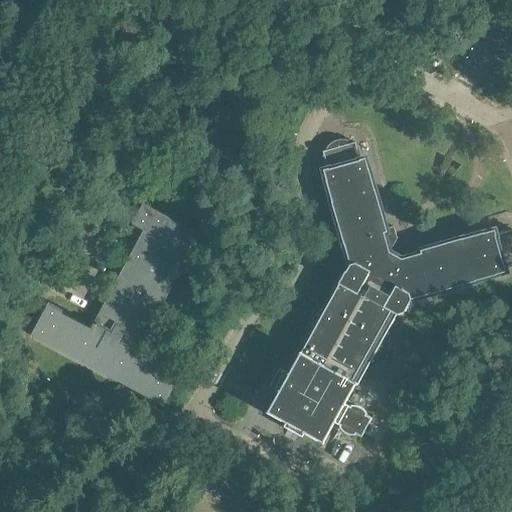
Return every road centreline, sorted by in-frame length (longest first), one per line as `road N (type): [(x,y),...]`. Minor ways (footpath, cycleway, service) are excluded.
road 1 (unclassified): [(193,413),(251,313),(291,289),(311,264),(316,223),(303,153),(317,114),(339,91),(358,75),(382,73),(441,94),(511,134)]
road 2 (unclassified): [(366,511),(334,475),(292,470),(193,413)]
road 3 (unclassified): [(193,413),(160,425),(71,494)]
